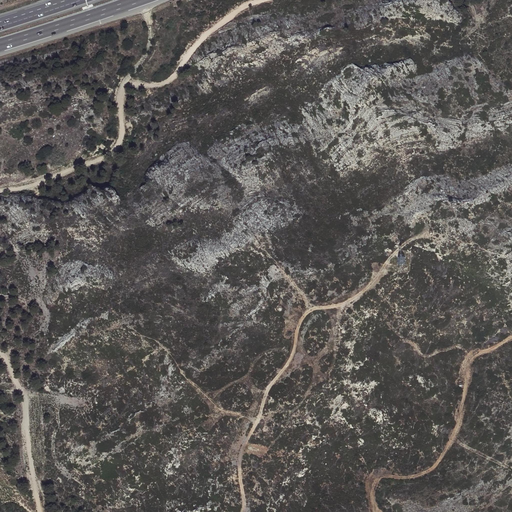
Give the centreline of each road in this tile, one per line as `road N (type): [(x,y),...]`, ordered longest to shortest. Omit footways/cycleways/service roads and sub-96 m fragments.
road 1 (track): [(266,0),(227,18),(166,83),(124,82),(121,137),(108,155),(0,191)]
road 2 (track): [(417,236),(357,297),(311,309),(297,323),(294,348),(236,464),(240,511)]
road 3 (track): [(511,337),(475,355),(440,459),(420,475),(376,483),(376,511)]
road 4 (track): [(0,348),(25,402),(40,511)]
road 5 (motorway): [(0,44),(136,0)]
